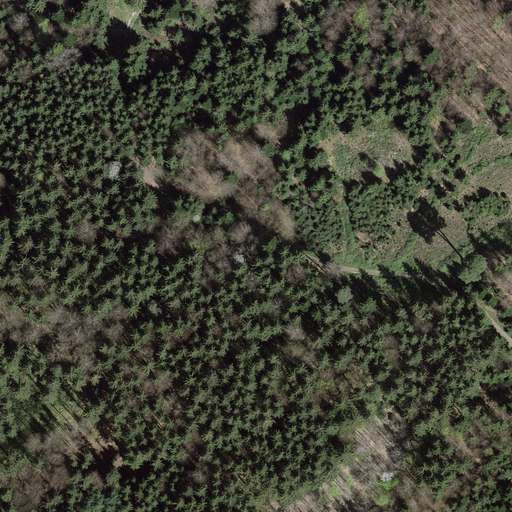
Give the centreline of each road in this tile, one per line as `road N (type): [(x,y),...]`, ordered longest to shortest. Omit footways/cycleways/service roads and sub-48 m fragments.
road 1 (track): [(151,183),(157,325),(133,511)]
road 2 (track): [(14,0),(70,89),(151,183)]
